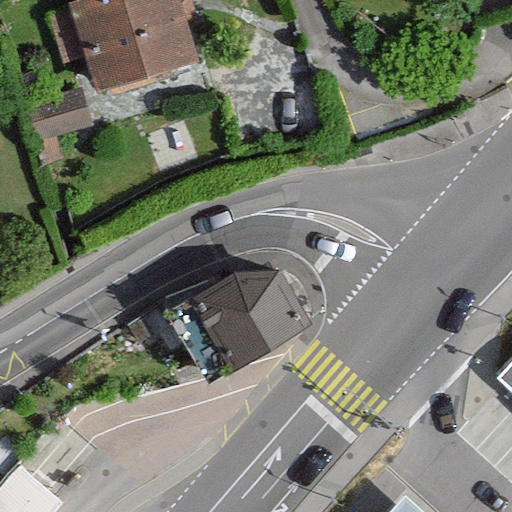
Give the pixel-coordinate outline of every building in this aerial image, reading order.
[(98,45),(110,83),(207,52),(190,0),(77,0),(79,5),(53,13),(67,55),(98,45)] [(87,82),(25,104),(39,143),(101,121),(87,82)] [(241,275),(191,304),(227,360),(304,317),(279,272),(241,275)] [(0,511),(52,511),(61,503),(20,468),(0,491),(0,511)] [(423,511),(405,496),(390,511),(423,511)]
